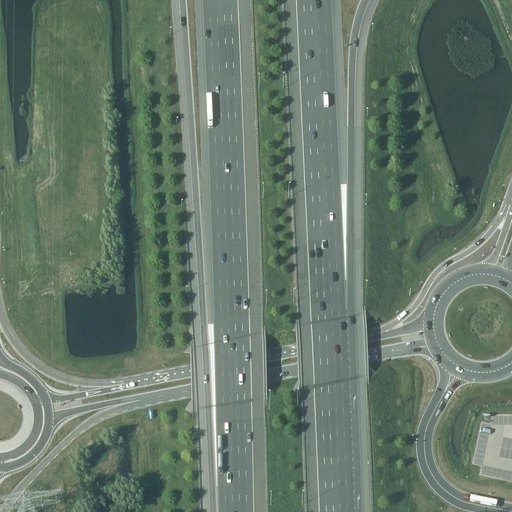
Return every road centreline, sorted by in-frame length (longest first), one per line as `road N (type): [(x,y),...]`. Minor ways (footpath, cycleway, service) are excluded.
road 1 (motorway): [(181,0),(209,408),(231,511)]
road 2 (motorway): [(218,0),(236,511)]
road 3 (secondary): [(124,403),(437,345)]
road 4 (motorway): [(328,311),(351,184),(352,52),(365,0)]
road 5 (motorway): [(328,311),(314,0)]
road 6 (secondary): [(393,333),(111,389)]
road 7 (unclassified): [(511,511),(453,496),(429,471),(427,423),(457,367)]
road 8 (motorway): [(336,511),(328,311)]
road 9 (motorway): [(511,207),(433,274),(393,333)]
road 10 (secondary): [(4,511),(70,437),(124,403)]
road 11 (motorway): [(111,389),(40,367),(15,345),(0,312)]
